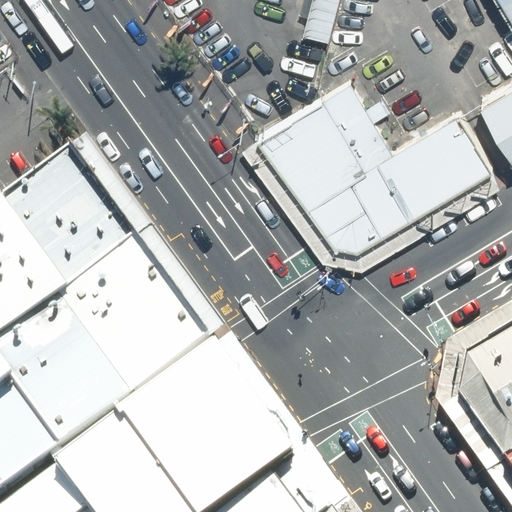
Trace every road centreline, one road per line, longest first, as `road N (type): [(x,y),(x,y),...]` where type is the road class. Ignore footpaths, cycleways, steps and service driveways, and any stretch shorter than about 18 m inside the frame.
road 1 (primary): [(52,0),(314,354)]
road 2 (primary): [(314,354),(511,234)]
road 3 (primary): [(314,354),(429,511)]
